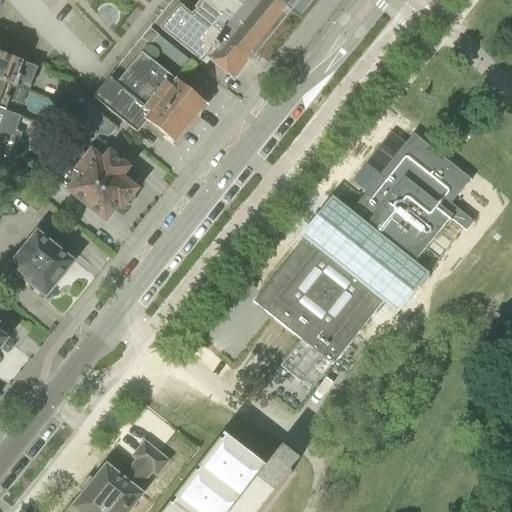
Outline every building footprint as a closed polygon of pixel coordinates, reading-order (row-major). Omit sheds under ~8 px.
[(206,66),(211,61),(234,80),(236,78),(233,76),(238,69),(242,71),(244,69),(240,66),(246,59),(250,62),(291,12),(276,0),(204,0),(196,10),(185,1),(181,7),(180,6),(161,30),(162,31),(162,33),(164,32),(199,60),(199,62),(201,62),(206,66)] [(276,0),(291,12),(300,0),(276,0)] [(191,62),(150,30),(142,40),(151,46),(152,44),(185,70),(191,62)] [(0,39),(0,80),(12,85),(11,86),(15,87),(31,93),(39,69),(41,64),(21,56),(24,48),(0,39)] [(162,138),(173,147),(207,105),(143,54),(117,85),(110,79),(93,101),(136,133),(145,122),(164,137),(162,138)] [(477,91),(454,72),(438,91),(460,110),(477,91)] [(7,111),(11,99),(15,87),(11,86),(12,85),(0,80),(0,109),(6,112),(7,111)] [(404,105),(422,113),(432,92),(414,83),(404,105)] [(93,101),(75,86),(68,107),(82,113),(88,107),(93,101)] [(434,96),(417,116),(438,133),(455,113),(434,96)] [(64,135),(74,142),(77,140),(79,139),(81,138),(84,137),(87,136),(89,136),(91,136),(95,136),(99,136),(103,137),(105,138),(108,140),(116,130),(88,107),(82,113),(72,125),(65,134),(64,135)] [(0,155),(16,114),(7,111),(6,112),(0,109),(0,155)] [(55,130),(65,134),(72,125),(58,120),(55,130)] [(315,390),(332,367),(383,303),(397,314),(418,289),(420,290),(430,278),(414,265),(443,228),(450,219),(467,232),(474,223),(450,203),(471,179),(414,135),(380,178),(352,213),(333,198),(301,237),(304,240),(261,294),(254,303),(270,316),(300,342),(283,364),(315,390)] [(134,195),(136,192),(133,189),(140,179),(111,155),(105,163),(92,154),(78,172),(75,169),(68,171),(63,179),(62,186),(106,221),(118,206),(122,209),(125,206),(126,207),(131,206),(136,200),(135,196),(134,195)] [(14,163),(12,169),(27,181),(32,175),(27,172),(28,168),(14,163)] [(46,202),(24,185),(15,195),(37,213),(46,202)] [(53,245),(55,243),(41,232),(11,269),(46,297),(73,264),(63,256),(64,254),(53,245)] [(449,400),(458,408),(471,394),(457,380),(443,396),(448,401),(449,400)] [(108,407),(115,413),(128,397),(122,392),(108,407)] [(262,511),(292,474),(290,473),(299,461),(283,449),(267,469),(225,436),(192,479),(171,505),(165,511),(262,511)] [(107,467),(97,480),(74,509),(78,511),(129,511),(142,495),(137,491),(152,472),(157,476),(168,462),(145,443),(134,458),(138,461),(123,480),(107,467)] [(353,510),(355,511),(418,511),(371,482),(353,510)]
